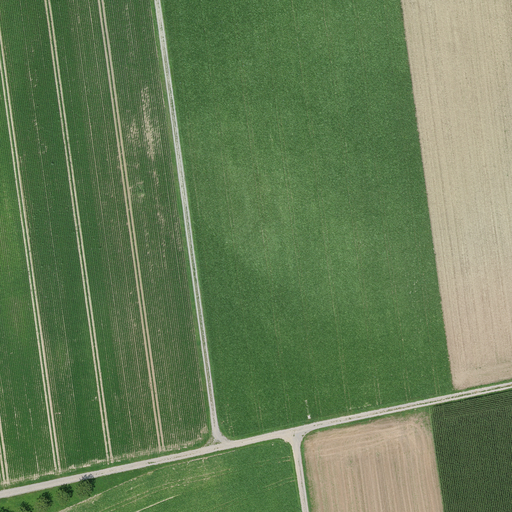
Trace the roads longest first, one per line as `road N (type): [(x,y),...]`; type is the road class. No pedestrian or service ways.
road 1 (track): [(154,0),(212,449)]
road 2 (track): [(295,431),(0,495)]
road 3 (track): [(295,431),(511,384)]
